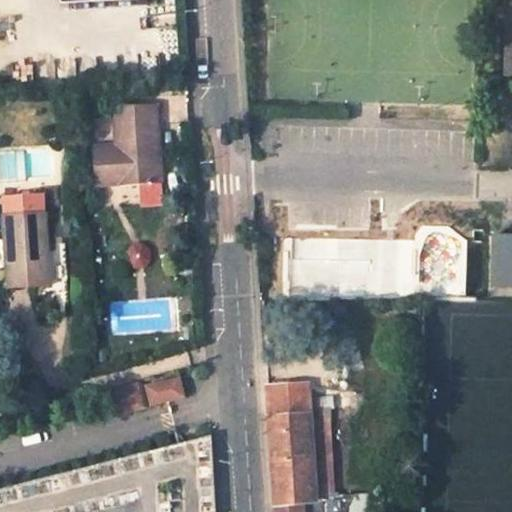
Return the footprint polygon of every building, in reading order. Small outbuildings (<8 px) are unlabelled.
[(161,183),(156,105),(116,107),(117,147),(96,149),(97,184),(120,182),(120,186),(161,183)] [(49,285),(44,215),(3,217),(10,287),(49,285)] [(511,237),(499,237),(499,291),(511,291),(511,237)] [(456,283),(452,245),(425,247),(429,285),(456,283)] [(182,397),(179,380),(146,387),(150,404),(182,397)] [(136,382),(103,390),(109,414),(142,406),(136,382)] [(267,387),(277,511),(306,511),(306,503),(317,503),(311,385),(267,387)] [(325,511),(324,502),(317,503),(306,503),(306,511),(325,511)]
